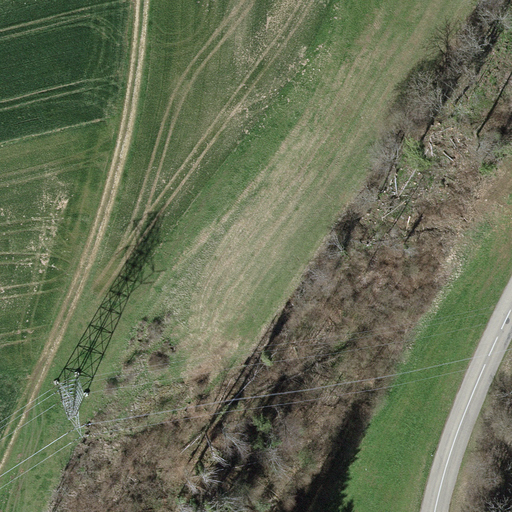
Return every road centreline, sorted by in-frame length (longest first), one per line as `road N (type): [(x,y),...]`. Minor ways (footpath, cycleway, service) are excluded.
road 1 (track): [(0,484),(96,246),(129,134),(143,0)]
road 2 (secondary): [(511,305),(453,442),(434,511)]
